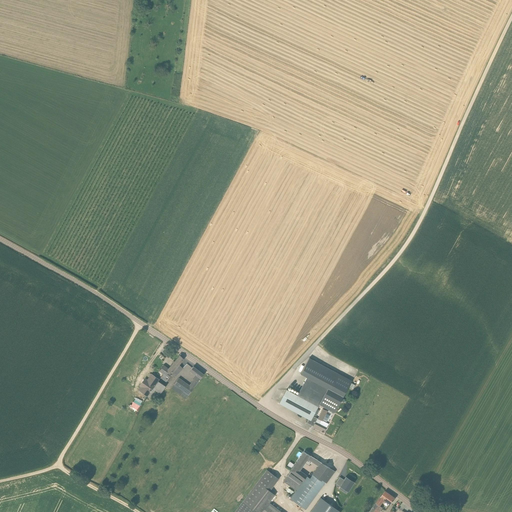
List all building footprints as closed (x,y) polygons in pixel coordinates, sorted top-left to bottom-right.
[(180,356),(168,369),(172,373),(178,365),(179,365),(183,359),(180,356)] [(312,427),(324,433),(327,427),(320,423),(321,421),(322,421),(328,411),(323,409),(318,419),(313,416),(319,405),(334,412),(351,381),(309,358),(300,374),(310,379),(300,396),(286,389),(285,390),(286,391),(282,398),(280,402),(309,418),(307,423),(313,426),(312,427)] [(173,373),(172,375),(175,378),(183,369),(178,365),(172,373),(173,373)] [(204,375),(193,366),(190,371),(196,376),(189,386),(179,379),(174,385),(182,391),(189,396),(200,379),(204,375)] [(142,388),(140,391),(147,396),(158,381),(159,379),(151,374),(147,380),(144,377),(139,385),(142,388)] [(165,386),(160,383),(158,381),(147,396),(147,397),(148,397),(147,397),(150,399),(152,396),(157,399),(165,386)] [(135,397),(132,407),(139,410),(143,400),(135,397)] [(303,481),(306,476),(298,470),(307,458),(315,463),(317,460),(304,452),(291,470),(292,470),(290,472),(303,481)] [(326,483),(335,471),(322,463),(313,475),(321,481),(322,480),(325,482),(326,483)] [(267,470),(242,502),(234,511),(280,511),(269,503),(275,495),(269,491),(278,479),(267,470)] [(310,479),(306,476),(303,481),(290,472),(284,481),(296,490),(290,499),(306,510),(325,482),(322,480),(321,481),(313,475),(310,479)] [(349,490),(354,483),(345,478),(340,485),(349,490)] [(391,504),(395,498),(385,491),(381,497),(378,500),(376,504),(375,504),(369,511),(378,511),(382,508),(379,506),(384,499),(391,504)] [(310,511),(338,511),(320,498),(310,511)]
